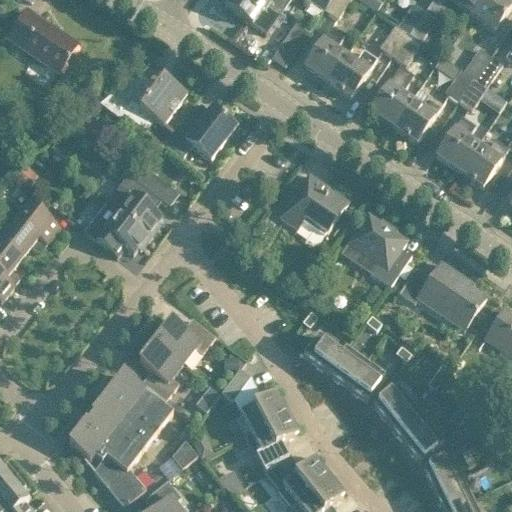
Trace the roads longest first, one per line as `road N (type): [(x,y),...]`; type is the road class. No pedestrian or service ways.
road 1 (residential): [(182,242),(274,362),(317,439),(381,511)]
road 2 (residential): [(511,262),(282,105)]
road 3 (residential): [(0,339),(58,262),(78,252),(144,291)]
road 4 (residential): [(182,242),(282,105)]
road 5 (residential): [(45,418),(144,291)]
road 6 (residential): [(282,105),(163,27)]
